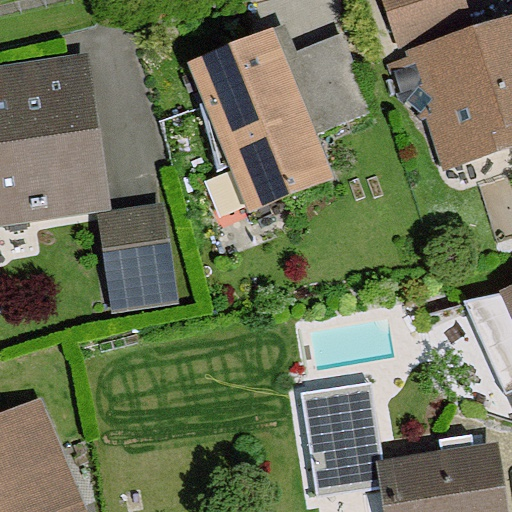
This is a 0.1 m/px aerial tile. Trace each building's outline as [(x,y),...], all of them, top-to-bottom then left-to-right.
[(467,27),(458,0),(378,0),(394,49),(467,27)] [(450,112),(465,158),(511,142),(511,27),(392,66),(401,98),(426,120),(450,112)] [(281,35),(194,71),(207,104),(199,107),(217,173),(233,166),(250,210),(327,179),(311,139),(346,124),(316,51),(315,52),(315,53),(292,62),(281,35)] [(101,206),(79,64),(0,75),(0,208),(30,204),(33,216),(101,206)] [(115,307),(173,298),(160,212),(102,220),(115,307)] [(511,293),(502,296),(502,295),(463,303),(505,396),(511,392),(511,293)] [(328,392),(301,395),(310,452),(379,441),(375,413),(333,419),(328,392)] [(0,511),(45,511),(26,464),(53,452),(36,410),(0,424),(0,511)] [(389,511),(501,511),(492,453),(474,456),(471,437),(439,442),(442,461),(383,469),(389,511)]
